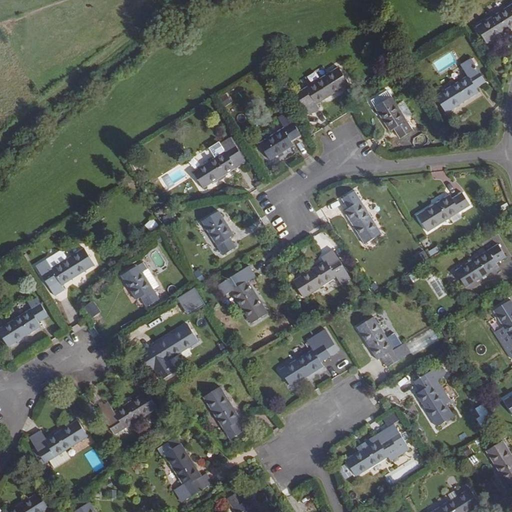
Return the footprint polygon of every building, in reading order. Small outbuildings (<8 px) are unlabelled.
[(511,5),(477,27),(487,44),(511,29),(511,5)] [(468,76),(436,96),(447,113),(480,93),(478,89),(487,83),(472,58),(461,65),(468,76)] [(339,67),(296,93),(310,116),(321,109),(318,105),(350,85),(339,67)] [(371,101),(375,107),(393,97),(389,91),(371,101)] [(393,97),(375,107),(390,132),(394,129),(400,139),(414,131),(406,119),(398,105),(393,97)] [(413,115),(404,101),(398,105),(406,119),(413,115)] [(294,123),(260,143),(271,161),(295,146),(292,141),(302,135),(294,123)] [(232,138),(221,144),(226,152),(193,172),(204,189),(237,169),(235,165),(245,158),(232,138)] [(349,209),(345,212),(365,244),(382,234),(356,191),(343,199),(349,209)] [(451,195),(418,215),(428,232),(451,218),(454,223),(463,218),(460,213),(471,206),(463,193),(453,199),(451,195)] [(507,203),(501,206),(503,211),(510,207),(507,203)] [(220,211),(203,222),(224,256),(237,248),(231,238),(235,235),(220,211)] [(151,231),(158,224),(152,218),(145,225),(151,231)] [(499,244),(456,271),(467,288),(499,268),(497,264),(507,258),(499,244)] [(437,246),(428,251),(432,256),(440,251),(437,246)] [(48,259),(37,266),(50,288),(60,282),(63,286),(99,263),(94,254),(90,256),(85,248),(53,268),(48,259)] [(325,262),(294,281),(304,298),(338,278),(342,285),(352,279),(334,250),(322,258),(325,262)] [(415,255),(419,263),(428,259),(424,251),(415,255)] [(145,262),(122,276),(137,300),(141,298),(147,308),(161,299),(155,289),(160,286),(145,262)] [(405,276),(409,282),(417,277),(413,271),(405,276)] [(238,273),(225,281),(252,325),(269,314),(249,281),(245,283),(238,273)] [(27,301),(32,309),(41,304),(38,298),(32,302),(31,302),(30,302),(30,301),(29,301),(28,301),(27,301)] [(83,306),(91,317),(100,311),(92,300),(83,306)] [(511,300),(495,312),(505,328),(511,340),(511,300)] [(41,304),(0,328),(0,332),(9,347),(42,327),(40,323),(49,316),(41,304)] [(375,317),(358,328),(378,361),(382,358),(388,368),(414,352),(408,342),(395,350),(375,317)] [(188,325),(155,345),(158,349),(148,355),(157,369),(198,342),(188,325)] [(448,326),(441,328),(444,337),(451,335),(448,326)] [(487,341),(494,338),(489,328),(482,331),(487,341)] [(511,359),(511,340),(505,328),(496,333),(511,359)] [(313,350),(281,370),(291,387),(324,367),(322,363),(341,352),(326,330),(308,341),(313,350)] [(397,332),(388,338),(395,350),(405,344),(397,332)] [(438,368),(415,382),(421,392),(417,394),(437,427),(455,416),(447,404),(451,401),(439,381),(444,378),(438,368)] [(221,386),(204,397),(231,440),(244,432),(238,422),(242,420),(221,386)] [(109,402),(99,408),(116,435),(159,409),(147,391),(115,411),(109,402)] [(483,403),(474,408),(478,416),(475,418),(480,426),(492,420),(483,403)] [(388,425),(398,419),(395,412),(384,418),(388,425)] [(78,420),(45,440),(39,430),(29,436),(37,448),(40,454),(46,464),(51,461),(67,451),(89,437),(78,420)] [(397,429),(346,460),(357,478),(396,454),(398,458),(410,450),(397,429)] [(177,436),(158,448),(163,456),(165,455),(185,487),(176,492),(183,502),(214,483),(208,473),(202,476),(177,436)] [(511,453),(504,441),(487,451),(511,492),(511,453)] [(67,451),(51,461),(55,468),(72,458),(67,451)] [(40,454),(36,457),(42,466),(46,464),(40,454)] [(228,499),(240,492),(236,486),(226,493),(228,499)] [(470,489),(433,511),(472,511),(481,507),(470,489)] [(241,491),(228,499),(236,511),(260,511),(252,497),(246,500),(241,491)] [(40,492),(7,511),(46,511),(50,509),(40,492)] [(96,511),(91,503),(75,511),(96,511)]
